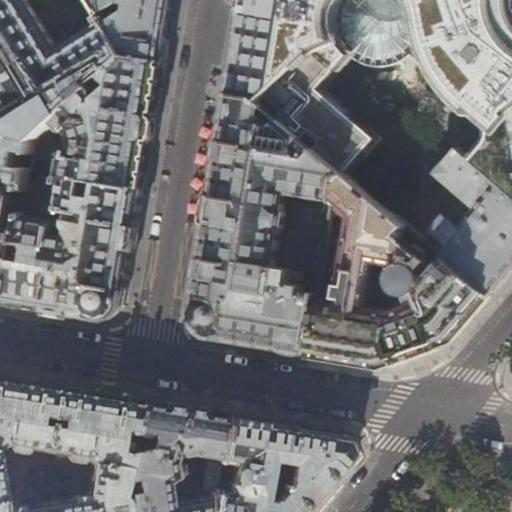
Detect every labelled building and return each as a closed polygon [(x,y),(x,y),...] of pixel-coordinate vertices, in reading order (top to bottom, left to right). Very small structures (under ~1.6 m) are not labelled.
[(96,0),(0,0),(0,83),(2,88),(0,88),(0,134),(36,141),(57,123),(132,57),(111,24),(105,15),(96,0)] [(174,0),(96,0),(105,15),(126,3),(134,4),(133,10),(111,24),(132,57),(164,62),(174,0)] [(245,0),(236,60),(230,94),(259,101),(263,104),(316,52),(370,0),(245,0)] [(511,0),(370,0),(316,52),(337,69),(338,70),(353,54),(358,57),(365,60),(372,62),(381,62),(390,61),(399,58),(407,53),(472,110),(475,108),(487,118),(490,123),(491,129),(492,135),(490,142),(487,148),(475,161),(498,181),(511,193),(511,0)] [(337,69),(316,52),(263,104),(342,168),(346,172),(377,135),(348,111),(347,113),(319,90),(337,69)] [(153,130),(164,62),(132,57),(57,123),(64,131),(71,134),(74,140),(72,155),(68,157),(66,158),(65,160),(64,163),(62,176),(66,176),(143,189),(153,130)] [(342,168),(263,104),(259,101),(230,94),(220,154),(193,316),(208,336),(257,344),(310,353),(321,290),(323,275),(342,168)] [(34,153),(36,141),(0,134),(0,301),(9,303),(16,259),(19,242),(19,239),(15,238),(15,236),(9,235),(16,193),(14,193),(15,187),(28,190),(29,182),(32,168),(18,166),(21,151),(34,153)] [(449,162),(438,174),(466,198),(429,242),(448,259),(491,296),(511,271),(511,193),(498,181),(475,161),(461,149),(449,162)] [(323,275),(339,278),(337,293),(321,290),(310,353),(383,366),(421,352),(453,340),(474,316),(491,296),(448,259),(428,281),(428,276),(427,273),(426,271),(423,268),(421,265),(417,264),(425,255),(417,249),(402,246),(404,232),(410,226),(346,172),(342,168),(323,275)] [(132,252),(143,189),(66,176),(61,205),(63,210),(72,211),(71,220),(79,240),(71,244),(68,238),(57,236),(58,227),(54,222),(24,216),(21,229),(19,239),(19,242),(16,259),(9,303),(57,311),(105,319),(123,306),(132,252)] [(36,183),(29,182),(28,190),(35,191),(36,183)] [(21,229),(24,216),(27,196),(19,194),(14,228),(21,229)] [(55,387),(0,377),(0,511),(46,511),(45,502),(13,507),(4,451),(12,446),(51,452),(55,387)] [(140,401),(55,387),(51,452),(82,458),(90,464),(84,495),(45,502),(46,511),(125,511),(125,501),(124,498),(122,496),(121,495),(122,492),(127,481),(131,454),(129,455),(123,453),(128,430),(135,431),(140,401)] [(184,408),(140,401),(135,431),(155,434),(153,448),(131,454),(127,481),(133,479),(136,499),(125,501),(125,511),(208,511),(212,497),(174,503),(170,485),(173,478),(174,474),(175,467),(174,460),(177,456),(190,454),(219,459),(226,415),(184,408)] [(218,462),(233,465),(228,494),(213,491),(212,497),(208,511),(307,511),(356,454),(349,436),(285,425),(226,415),(219,459),(218,462)]
